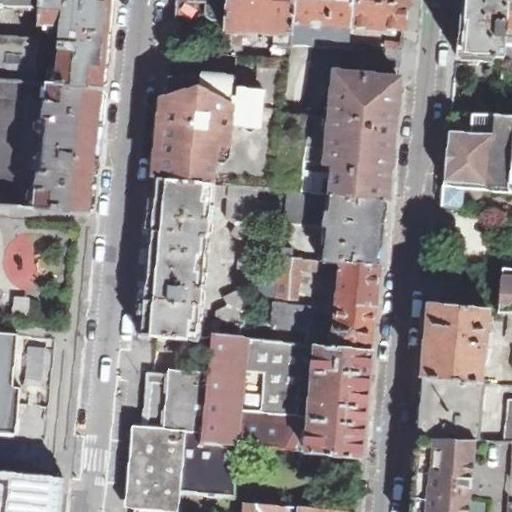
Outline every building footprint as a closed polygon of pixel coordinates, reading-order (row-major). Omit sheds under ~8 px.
[(0,0),(0,7),(40,10),(40,0),(0,0)] [(56,85),(104,90),(107,57),(113,0),(40,0),(40,10),(39,25),(61,26),(56,85)] [(201,28),(202,0),(176,0),(176,2),(174,9),(190,11),(190,19),(194,25),(201,28)] [(280,45),(282,0),(202,0),(201,28),(257,30),(256,55),(279,57),(280,45)] [(345,28),(346,0),(282,0),(280,45),(344,49),(345,28)] [(346,0),(345,28),(402,31),(403,0),(346,0)] [(507,37),(510,0),(462,0),(457,56),(493,58),(493,63),(505,64),(507,37)] [(39,40),(0,36),(0,79),(24,82),(36,83),(39,40)] [(385,47),(403,50),(403,42),(385,39),(385,47)] [(238,55),(243,55),(243,45),(222,44),(221,54),(238,55)] [(275,190),(279,57),(256,55),(243,55),(238,55),(236,74),(202,71),(202,80),(169,77),(168,93),(164,93),(162,104),(157,156),(155,178),(214,184),(260,189),(275,190)] [(331,113),(396,119),(400,79),(391,68),(345,67),(344,73),(334,73),(331,113)] [(24,82),(0,79),(0,205),(10,206),(24,82)] [(48,84),(34,209),(91,214),(95,179),(99,139),(104,90),(56,85),(48,84)] [(511,114),(451,110),(444,180),(511,186),(511,114)] [(335,165),(333,196),(388,201),(396,119),(331,113),(326,165),(335,165)] [(213,206),(213,202),(214,184),(155,178),(152,208),(144,283),(141,334),(161,337),(170,338),(199,341),(200,340),(202,318),(203,304),(209,294),(202,288),(204,273),(206,273),(208,251),(206,251),(208,236),(215,228),(209,221),(211,206),(213,206)] [(436,183),(435,205),(459,207),(460,184),(436,183)] [(259,200),(260,189),(214,184),(213,202),(229,197),(259,200)] [(388,201),(333,196),(288,192),(285,222),(325,226),(322,260),(328,261),(343,262),(380,266),(388,201)] [(253,259),(259,200),(229,197),(227,218),(237,224),(232,232),(243,238),(242,254),(246,254),(246,258),(253,259)] [(282,255),(294,257),(295,247),(289,246),(289,242),(283,241),(282,255)] [(278,296),(299,298),(303,258),(294,257),(282,255),(278,296)] [(327,270),(328,261),(322,260),(313,259),(312,269),(327,270)] [(371,350),(380,266),(343,262),(336,325),(334,346),(371,350)] [(511,268),(502,267),(498,313),(511,314),(511,268)] [(432,303),(458,306),(461,274),(435,272),(432,303)] [(200,340),(199,341),(198,346),(210,346),(212,333),(245,337),(251,279),(240,278),(239,291),(227,295),(231,305),(219,310),(219,320),(202,318),(200,340)] [(29,320),(32,300),(15,298),(12,317),(29,320)] [(334,346),(336,325),(313,323),(314,306),(277,302),(275,326),(312,330),(311,344),(334,346)] [(488,364),(491,331),(486,331),(488,308),(458,306),(432,303),(428,335),(425,367),(424,377),(481,383),(482,371),(483,364),(488,364)] [(0,432),(16,434),(21,387),(14,386),(19,334),(0,331),(0,432)] [(362,458),(371,350),(334,346),(311,344),(245,337),(212,333),(210,346),(207,372),(201,442),(240,445),(351,457),(362,458)] [(170,338),(161,337),(160,345),(169,346),(170,338)] [(235,498),(240,445),(201,442),(207,372),(150,371),(148,387),(140,465),(135,511),(173,511),(175,493),(235,498)] [(480,391),(481,383),(424,377),(423,386),(418,437),(475,439),(476,425),(480,426),(482,411),(478,411),(480,391)] [(468,511),(475,439),(418,437),(410,511),(468,511)] [(64,477),(0,470),(0,511),(60,511),(61,510),(64,477)] [(242,511),(284,511),(285,505),(244,501),(242,511)]
